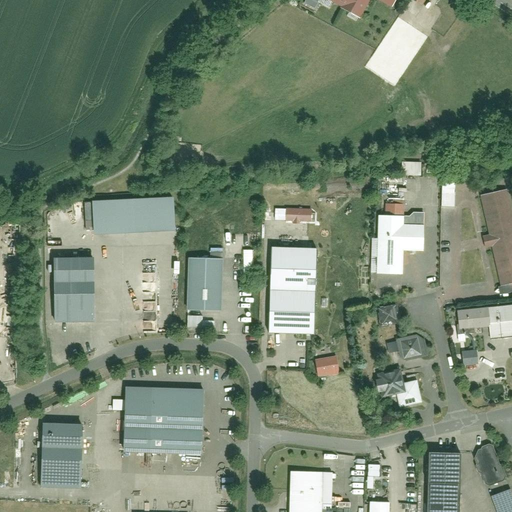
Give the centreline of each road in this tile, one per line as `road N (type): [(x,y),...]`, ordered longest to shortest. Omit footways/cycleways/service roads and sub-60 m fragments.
road 1 (unclassified): [(0,410),(129,352),(218,346),(244,360),(254,379),(255,435)]
road 2 (unclassified): [(255,435),(364,448),(462,425)]
road 3 (unclassified): [(462,425),(427,309)]
